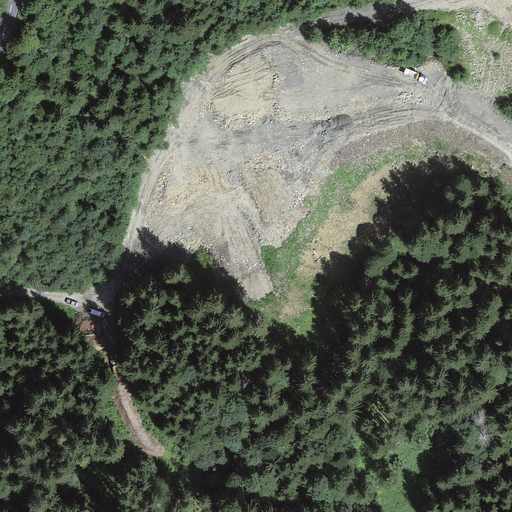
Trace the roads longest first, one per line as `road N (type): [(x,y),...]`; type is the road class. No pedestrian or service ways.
road 1 (track): [(0,295),(80,296),(117,273),(158,152),(193,81),(229,50),(326,19),(427,0)]
road 2 (track): [(258,41),(293,54),(386,65),(511,165)]
